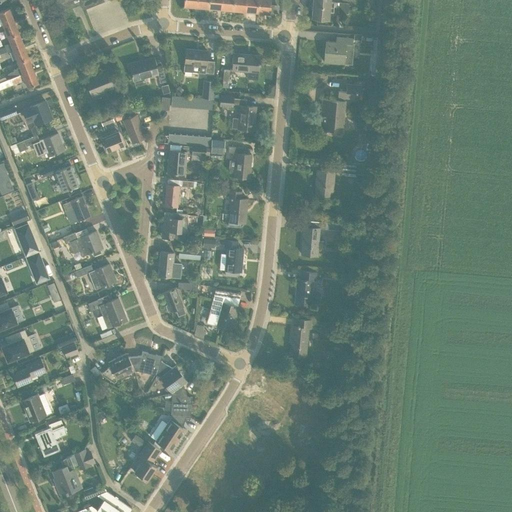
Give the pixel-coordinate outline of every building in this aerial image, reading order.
[(53,0),(58,12),(71,7),(75,5),(73,0),(53,0)] [(78,0),(82,9),(103,0),(78,0)] [(208,0),(208,8),(220,9),(221,0),(208,0)] [(233,10),(233,0),(221,0),(220,9),(233,10)] [(233,0),(233,10),(245,11),(245,0),(233,0)] [(245,0),(245,11),(257,12),(258,0),(245,0)] [(258,0),(257,12),(270,13),(270,5),(270,0),(258,0)] [(270,5),(270,13),(278,14),(278,6),(270,5)] [(333,7),(313,5),(312,18),(328,19),(329,12),(333,12),(333,7)] [(0,25),(3,24),(14,20),(9,7),(0,10),(0,15),(1,18),(0,18),(0,25)] [(19,32),(14,20),(3,24),(8,36),(19,32)] [(7,52),(8,51),(13,49),(24,45),(19,32),(8,36),(11,43),(4,45),(5,47),(0,48),(0,54),(0,55),(7,52)] [(326,41),(324,61),(344,63),(351,63),(353,44),(353,38),(352,38),(336,37),(336,42),(326,41)] [(18,61),(29,57),(24,45),(13,49),(18,61)] [(185,71),(214,73),(215,61),(208,61),(208,51),(187,49),(185,71)] [(247,79),(259,79),(261,55),(234,53),(233,70),(247,71),(247,79)] [(9,74),(10,78),(34,69),(29,57),(18,61),(20,67),(15,70),(15,71),(9,74)] [(158,73),(161,83),(167,81),(162,65),(157,67),(154,57),(144,60),(144,62),(130,66),(134,80),(158,73)] [(379,63),(372,63),(370,75),(378,76),(379,63)] [(34,69),(10,78),(0,82),(0,89),(13,84),(21,81),(24,88),(28,86),(39,82),(34,69)] [(92,96),(116,86),(110,73),(96,78),(95,76),(86,80),(89,89),(84,91),(90,107),(96,104),(92,96)] [(204,90),(203,99),(214,100),(214,97),(215,93),(216,82),(210,82),(209,90),(204,90)] [(361,92),(362,85),(347,83),(346,91),(339,90),(338,100),(322,98),(320,130),(333,131),(333,126),(342,127),(345,98),(358,99),(358,92),(361,92)] [(219,105),(233,107),(233,105),(241,105),(240,118),(233,117),(232,128),(242,129),(243,131),(250,132),(252,129),(254,130),(256,106),(247,105),(247,99),(234,98),(234,96),(220,94),(219,105)] [(172,106),(213,109),(214,100),(203,99),(173,96),(172,106)] [(161,109),(169,109),(170,98),(162,97),(161,109)] [(50,118),(46,109),(48,109),(45,101),(23,110),(28,122),(34,120),(35,124),(42,121),(44,123),(49,121),(49,119),(50,118)] [(0,112),(0,115),(2,120),(17,114),(15,107),(0,112)] [(117,121),(124,118),(121,110),(114,113),(117,121)] [(100,120),(103,126),(114,122),(111,115),(100,120)] [(124,120),(133,142),(146,136),(137,115),(124,120)] [(102,138),(108,152),(124,145),(118,132),(117,132),(116,129),(113,130),(113,129),(105,133),(106,136),(102,138)] [(40,141),(34,143),(38,155),(47,152),(49,156),(63,151),(59,141),(61,141),(58,133),(40,141)] [(169,143),(210,146),(211,137),(170,133),(169,143)] [(28,148),(27,146),(34,143),(40,141),(37,135),(16,143),(18,147),(20,152),(28,148)] [(211,152),(224,153),(225,141),(212,140),(211,152)] [(170,150),(168,172),(185,174),(186,153),(192,154),(192,159),(205,160),(206,155),(210,155),(210,148),(180,145),(180,151),(170,150)] [(229,146),(229,152),(236,153),(236,160),(235,168),(235,176),(250,177),(252,154),(242,153),(243,147),(229,146)] [(363,164),(358,164),(342,162),(342,164),(328,163),(327,170),(317,170),(315,193),(332,195),(334,172),(341,172),(341,174),(357,175),(357,174),(368,175),(368,166),(363,166),(363,164)] [(0,164),(0,182),(5,194),(13,191),(2,164),(0,164)] [(55,172),(62,191),(79,185),(71,165),(55,171),(53,166),(39,171),(42,177),(55,172)] [(165,205),(178,207),(180,185),(167,184),(165,205)] [(242,196),(253,197),(254,187),(242,187),(242,196)] [(245,222),(247,198),(241,198),(242,191),(229,190),(228,197),(231,197),(229,221),(230,221),(230,226),(239,226),(241,226),(243,224),(244,222),(245,222)] [(83,196),(71,201),(71,202),(63,205),(71,224),(91,216),(83,196)] [(26,212),(18,215),(21,222),(28,219),(26,212)] [(197,222),(198,214),(183,213),(177,212),(175,212),(175,217),(164,216),(162,238),(179,239),(181,241),(185,242),(188,240),(188,235),(186,233),(187,221),(197,222)] [(28,223),(15,228),(26,256),(39,250),(28,223)] [(318,241),(319,228),(304,226),(301,254),(316,255),(317,248),(324,248),(325,241),(318,241)] [(75,233),(63,238),(65,244),(75,240),(81,256),(92,252),(94,256),(101,253),(100,249),(101,248),(97,239),(100,238),(96,230),(78,238),(75,233)] [(203,247),(212,247),(212,239),(204,238),(203,247)] [(53,249),(59,246),(56,240),(51,242),(53,249)] [(237,248),(237,241),(225,240),(224,247),(227,247),(225,275),(237,276),(241,273),(243,248),(237,248)] [(200,259),(201,249),(180,247),(180,257),(200,259)] [(173,262),(174,253),(161,251),(159,275),(172,276),(181,277),(182,263),(173,262)] [(39,252),(26,257),(37,283),(49,278),(39,252)] [(100,287),(114,281),(111,272),(113,271),(110,264),(94,270),(91,264),(74,271),(77,277),(89,272),(95,289),(100,287)] [(315,280),(316,272),(301,271),(300,279),(297,278),(296,289),(298,289),(297,302),(311,303),(317,304),(320,301),(320,293),(318,290),(313,290),(314,280),(315,280)] [(54,282),(48,284),(50,291),(57,289),(54,282)] [(197,291),(198,283),(179,282),(179,288),(190,289),(190,291),(197,291)] [(185,312),(183,306),(176,287),(163,292),(168,304),(166,305),(169,311),(171,310),(171,311),(176,309),(178,315),(185,312)] [(238,307),(228,304),(232,291),(218,289),(216,299),(214,299),(208,321),(217,323),(217,324),(230,328),(233,316),(235,316),(238,307)] [(110,301),(108,296),(88,304),(91,311),(99,307),(107,328),(127,320),(119,297),(110,301)] [(0,327),(16,321),(24,318),(19,304),(11,308),(9,308),(7,302),(0,304),(0,327)] [(97,313),(92,315),(96,328),(102,327),(97,313)] [(311,329),(311,320),(299,319),(298,326),(293,326),(291,354),(306,355),(308,329),(311,329)] [(197,324),(194,334),(203,337),(204,332),(202,325),(197,324)] [(8,343),(2,346),(5,352),(4,352),(4,353),(5,353),(7,357),(6,358),(7,358),(8,360),(28,352),(34,349),(40,347),(35,333),(28,336),(27,336),(24,330),(6,337),(8,343)] [(73,332),(65,335),(68,343),(76,339),(73,332)] [(63,348),(67,357),(78,353),(75,343),(63,348)] [(141,355),(129,357),(136,370),(138,370),(157,374),(161,360),(162,355),(142,351),(141,355)] [(136,370),(129,357),(126,352),(108,361),(110,365),(102,373),(114,382),(117,380),(136,370)] [(13,373),(17,385),(33,379),(31,376),(46,370),(41,358),(26,364),(27,368),(13,373)] [(172,367),(161,360),(157,374),(160,375),(172,392),(183,384),(187,381),(175,365),(172,367)] [(61,378),(63,384),(75,380),(73,373),(61,378)] [(54,376),(47,379),(49,384),(56,382),(54,376)] [(173,396),(172,416),(186,417),(190,417),(191,396),(187,396),(183,384),(172,392),(173,396)] [(30,402),(25,404),(31,420),(45,414),(52,412),(44,393),(38,395),(37,394),(28,397),(30,402)] [(314,422),(316,400),(264,394),(261,417),(314,422)] [(156,441),(153,444),(159,448),(161,445),(171,452),(187,430),(183,427),(186,417),(172,416),(171,419),(156,441)] [(44,436),(38,438),(45,454),(59,449),(55,440),(54,438),(65,434),(60,421),(49,425),(50,428),(42,431),(44,436)] [(249,431),(248,437),(252,438),(251,449),(272,451),(273,439),(272,439),(261,438),(262,432),(249,431)] [(135,434),(131,441),(135,444),(139,437),(135,434)] [(303,447),(303,457),(325,459),(325,450),(329,450),(330,442),(306,440),(305,447),(303,447)] [(147,480),(157,466),(152,463),(161,450),(159,448),(153,444),(149,441),(139,455),(144,458),(134,472),(142,477),(141,478),(145,481),(146,480),(147,480)] [(215,446),(209,455),(229,469),(232,465),(228,462),(231,457),(215,446)] [(74,453),(79,468),(95,462),(92,454),(88,455),(85,449),(74,453)] [(252,450),(251,460),(270,461),(271,451),(272,451),(251,449),(251,450),(252,450)] [(209,455),(204,464),(219,474),(222,470),(226,473),(229,469),(209,455)] [(303,457),(302,466),(304,466),(303,474),(327,476),(327,467),(324,467),(325,459),(303,457)] [(251,460),(250,470),(269,472),(270,461),(251,460)] [(204,464),(198,472),(217,485),(220,482),(216,479),(219,474),(204,464)] [(75,487),(81,485),(75,469),(69,471),(66,465),(53,471),(56,477),(57,477),(59,481),(56,482),(60,492),(65,490),(66,493),(76,490),(75,487)] [(244,481),(244,487),(257,489),(257,482),(268,483),(269,472),(250,470),(249,481),(244,481)] [(198,472),(192,481),(208,492),(211,487),(215,489),(217,485),(198,472)] [(298,489),(297,501),(319,503),(320,492),(324,492),(325,485),(312,484),(311,491),(298,489)] [(92,486),(84,490),(85,493),(84,493),(86,499),(95,495),(107,491),(105,485),(93,490),(92,486)] [(129,511),(132,508),(107,491),(98,495),(104,499),(97,509),(92,505),(90,508),(87,506),(86,508),(75,511),(129,511)] [(243,493),(243,500),(247,500),(247,501),(246,511),(253,511),(265,511),(267,502),(255,501),(256,495),(243,493)] [(178,495),(168,511),(169,511),(181,511),(184,509),(188,511),(195,501),(189,498),(187,501),(178,495)] [(188,511),(187,511),(200,511),(201,511),(193,505),(196,502),(195,501),(188,511)] [(297,501),(295,511),(317,511),(319,503),(297,501)]
